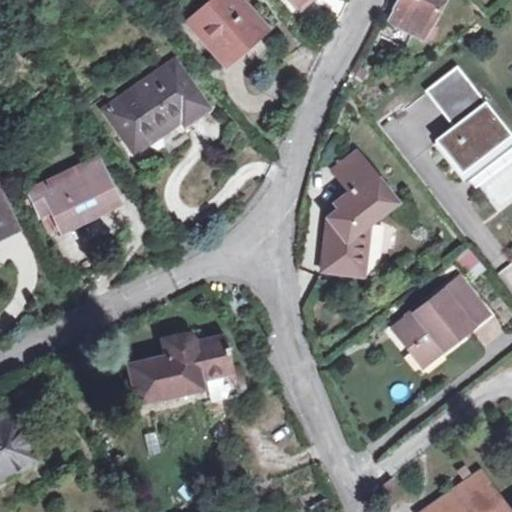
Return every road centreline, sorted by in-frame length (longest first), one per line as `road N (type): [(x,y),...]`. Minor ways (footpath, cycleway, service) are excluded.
road 1 (residential): [(353,511),(253,242)]
road 2 (residential): [(253,242),(0,361)]
road 3 (residential): [(364,0),(313,103),(274,216),(253,242)]
road 4 (residential): [(415,153),(511,285)]
